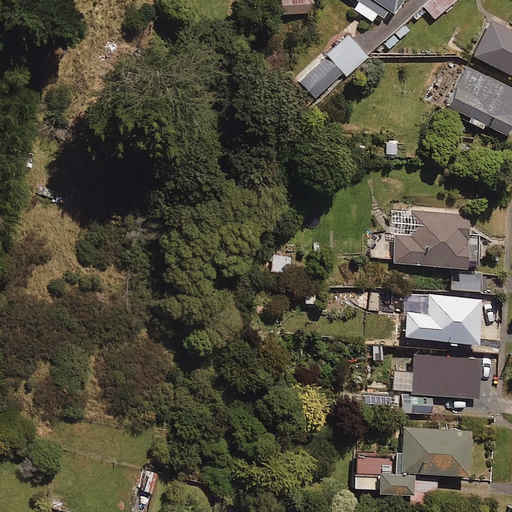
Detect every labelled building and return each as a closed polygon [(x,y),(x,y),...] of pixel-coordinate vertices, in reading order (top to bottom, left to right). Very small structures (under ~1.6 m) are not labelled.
[(306,15),(306,0),(277,0),(278,15),(306,15)] [(371,22),(375,15),(381,19),(386,12),(391,16),(401,0),(355,0),(357,1),(352,9),(371,22)] [(454,0),(429,0),(422,7),(433,19),(454,0)] [(511,31),(489,20),(471,56),(511,77),(511,31)] [(364,56),(345,36),(297,83),(313,100),(340,74),(343,77),(364,56)] [(446,108),(467,118),(465,122),(479,129),(482,125),(503,136),(511,117),(511,90),(466,68),(446,108)] [(481,271),(476,270),(478,238),(466,237),(467,215),(394,210),(391,265),(452,269),(451,291),(480,292),(481,271)] [(289,257),(270,256),(269,271),(287,273),(289,257)] [(446,348),(456,348),(456,342),(475,344),(479,300),(405,295),(402,339),(446,342),(446,348)] [(490,354),(448,352),(448,365),(434,365),(432,411),(488,413),(490,354)] [(344,389),(344,405),(400,406),(400,414),(425,414),(425,391),(344,389)] [(410,500),(411,475),(466,478),(469,433),(402,429),(400,454),(355,451),(353,489),(374,490),(374,498),(410,500)] [(155,471),(141,468),(136,490),(150,493),(155,471)]
